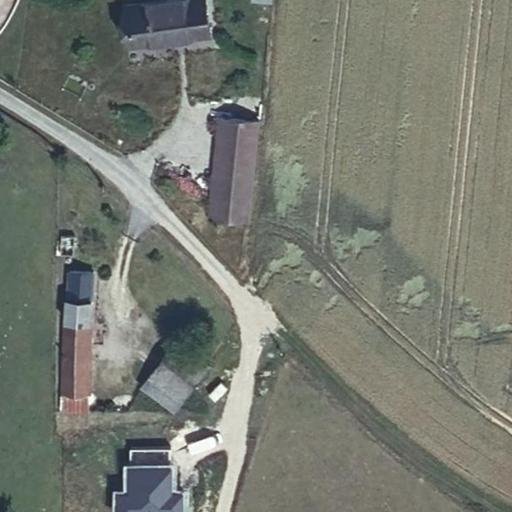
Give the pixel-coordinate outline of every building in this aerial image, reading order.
[(209,35),(204,0),(168,0),(127,5),(133,46),(209,35)] [(254,224),(261,120),(217,117),(211,221),(254,224)] [(61,255),(75,255),(75,236),(62,235),(61,255)] [(89,390),(93,271),(69,271),(64,388),(89,390)] [(198,314),(191,326),(225,348),(232,336),(198,314)] [(210,367),(177,341),(151,375),(184,400),(210,367)] [(184,400),(151,375),(142,386),(175,411),(184,400)] [(88,411),(89,390),(64,388),(62,388),(62,411),(88,411)] [(85,494),(86,465),(71,465),(70,494),(85,494)]
